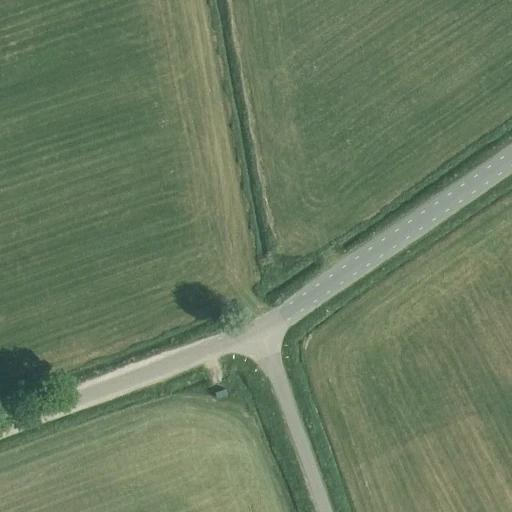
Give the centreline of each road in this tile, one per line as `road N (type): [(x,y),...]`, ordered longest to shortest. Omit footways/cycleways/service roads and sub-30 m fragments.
road 1 (unclassified): [(257,327),(304,305),(511,162)]
road 2 (unclassified): [(0,424),(257,327)]
road 3 (unclassified): [(319,511),(257,327)]
